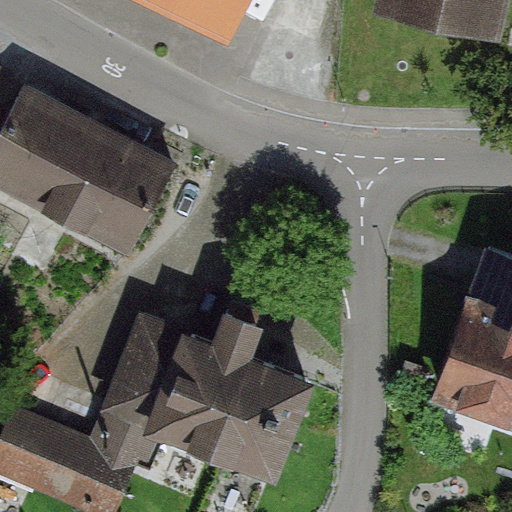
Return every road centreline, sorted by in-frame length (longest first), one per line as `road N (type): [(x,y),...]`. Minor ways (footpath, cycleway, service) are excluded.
road 1 (unclassified): [(365,168),(277,144),(144,86),(0,4)]
road 2 (residential): [(365,168),(368,480),(352,511)]
road 3 (unclassified): [(511,161),(365,168)]
